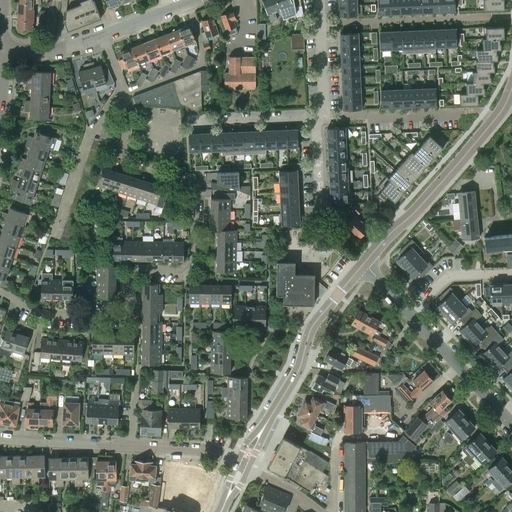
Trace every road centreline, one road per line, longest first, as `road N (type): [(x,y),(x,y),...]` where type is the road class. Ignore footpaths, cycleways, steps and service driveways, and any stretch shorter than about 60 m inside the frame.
road 1 (residential): [(0,292),(40,315),(119,316),(137,270),(182,272),(192,261),(192,188),(128,165),(123,94)]
road 2 (residential): [(363,264),(499,112),(511,86)]
road 3 (residential): [(262,428),(310,330),(363,264)]
road 4 (residential): [(319,24),(486,17)]
road 5 (residential): [(52,237),(88,132),(123,94)]
road 6 (residential): [(408,314),(511,426)]
road 7 (residential): [(123,94),(198,65),(186,4)]
road 8 (residential): [(324,118),(457,113)]
road 9 (residential): [(0,436),(130,447)]
road 10 (residential): [(190,122),(314,118)]
